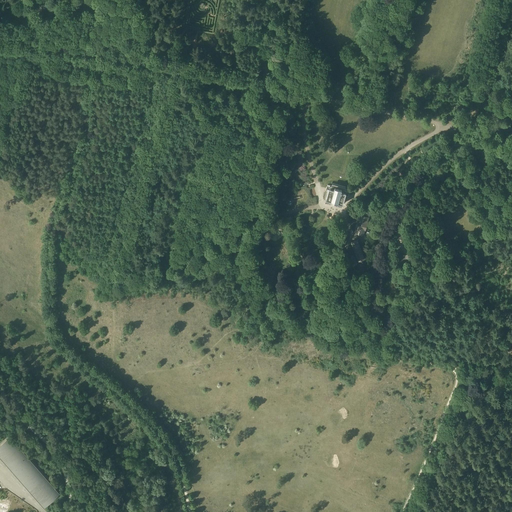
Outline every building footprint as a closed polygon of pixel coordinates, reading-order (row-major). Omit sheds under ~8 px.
[(44,13),(46,12),(48,2),(46,0),(45,0),(37,0),(35,9),(37,12),(44,13)] [(264,63),(262,64),(260,73),(261,76),(267,77),(270,75),(272,66),(270,64),(264,63)] [(329,190),(327,200),(343,204),(345,194),(348,195),(349,191),(345,189),(345,187),(333,184),(332,186),(328,185),(327,189),(329,190)] [(354,232),(363,235),(365,230),(366,230),(368,221),(369,216),(360,214),(358,218),(355,227),(356,227),(354,232)] [(354,254),(349,256),(350,261),(352,266),(355,265),(357,264),(356,261),(358,261),(359,261),(365,258),(357,239),(351,241),(356,255),(354,256),(354,254)] [(408,254),(399,256),(400,262),(405,261),(406,264),(409,264),(409,260),(412,260),(411,255),(408,255),(408,254)] [(53,481),(51,483),(10,436),(8,438),(0,445),(0,457),(44,508),(60,494),(56,489),(58,487),(53,481)]
